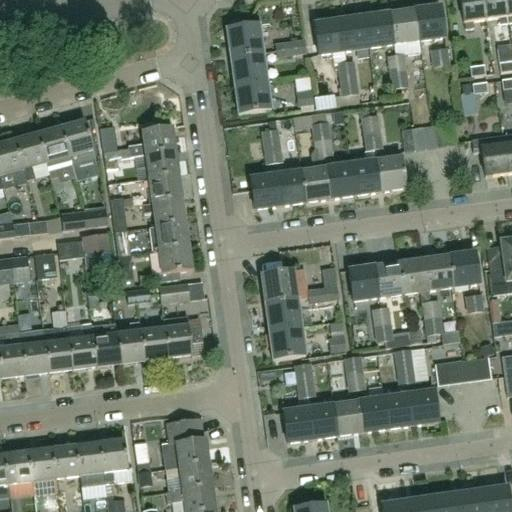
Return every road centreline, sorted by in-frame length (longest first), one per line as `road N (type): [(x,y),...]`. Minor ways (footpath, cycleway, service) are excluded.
road 1 (residential): [(218,247),(511,205)]
road 2 (residential): [(251,478),(511,441)]
road 3 (residential): [(0,424),(239,394)]
road 4 (residential): [(0,111),(191,59)]
road 5 (residential): [(218,247),(191,59)]
road 6 (residential): [(0,22),(156,0)]
road 7 (residential): [(239,394),(218,247)]
